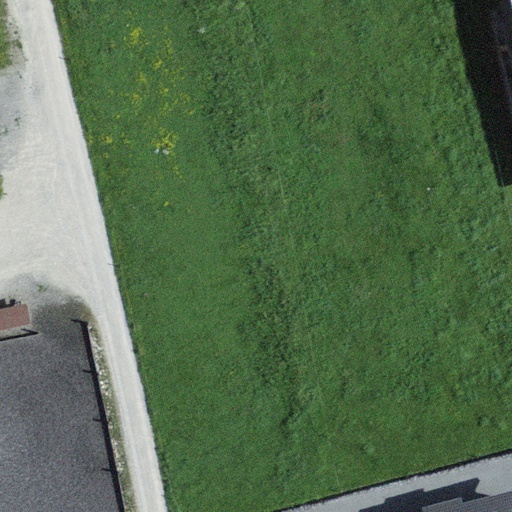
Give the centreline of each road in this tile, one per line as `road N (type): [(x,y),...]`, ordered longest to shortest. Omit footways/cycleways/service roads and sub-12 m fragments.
road 1 (track): [(40,0),(116,361)]
road 2 (residential): [(116,361),(152,511)]
